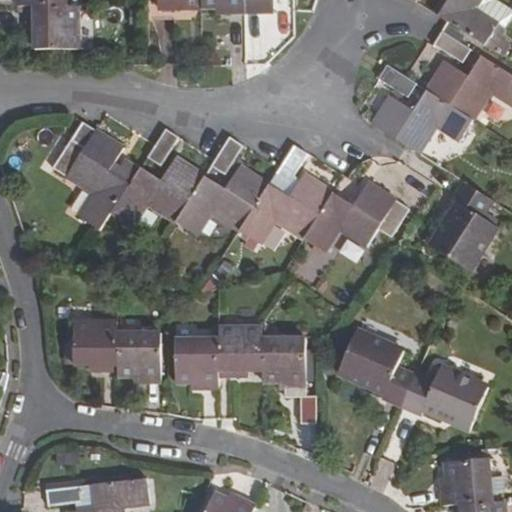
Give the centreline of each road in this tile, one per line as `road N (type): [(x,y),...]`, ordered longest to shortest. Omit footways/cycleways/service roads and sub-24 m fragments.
road 1 (residential): [(0,99),(193,108),(289,99),(341,42)]
road 2 (residential): [(32,413),(241,451),(372,511)]
road 3 (residential): [(32,413),(31,328),(0,230)]
